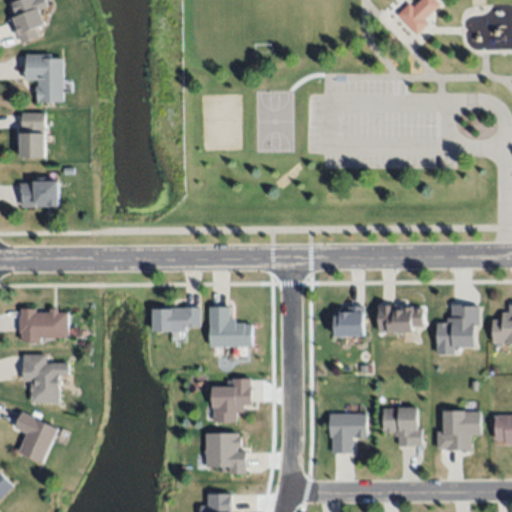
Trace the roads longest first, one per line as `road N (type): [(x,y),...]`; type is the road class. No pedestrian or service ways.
road 1 (residential): [(511,257),(0,260)]
road 2 (residential): [(282,511),(295,435),(297,260)]
road 3 (residential): [(511,496),(285,501)]
